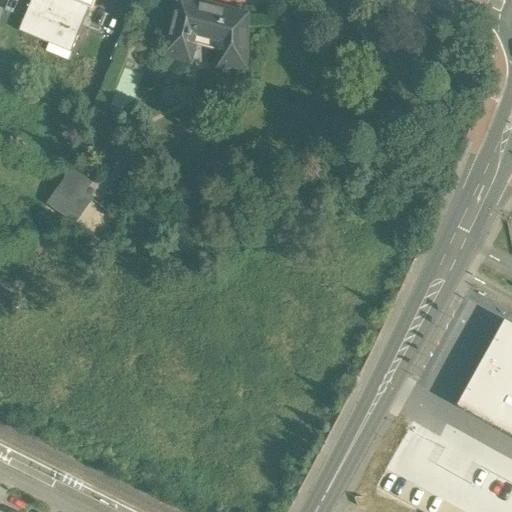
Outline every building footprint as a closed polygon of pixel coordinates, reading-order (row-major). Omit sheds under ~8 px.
[(34,0),(20,34),(71,54),(91,5),(77,0),(34,0)] [(246,18),(179,0),(165,53),(184,60),(191,35),(219,42),(219,65),(245,66),(246,18)] [(49,204),(79,225),(96,200),(88,195),(95,185),(73,169),(69,176),(49,204)] [(122,202),(115,196),(105,207),(113,214),(122,202)] [(457,408),(511,438),(511,328),(505,324),(457,408)]
